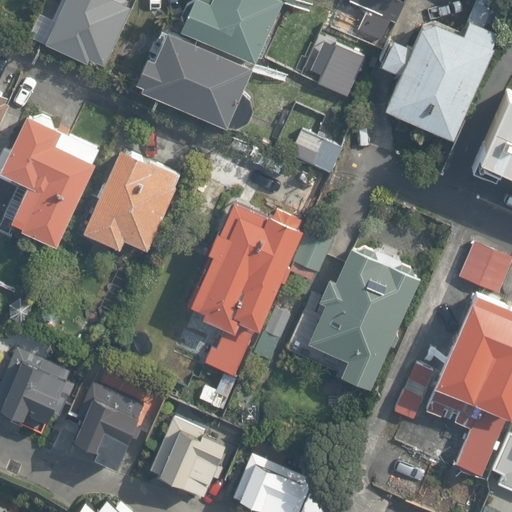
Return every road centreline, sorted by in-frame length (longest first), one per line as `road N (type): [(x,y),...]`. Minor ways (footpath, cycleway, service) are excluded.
road 1 (residential): [(221,144),(0,48)]
road 2 (residential): [(202,511),(0,439)]
road 3 (residential): [(511,228),(358,160)]
